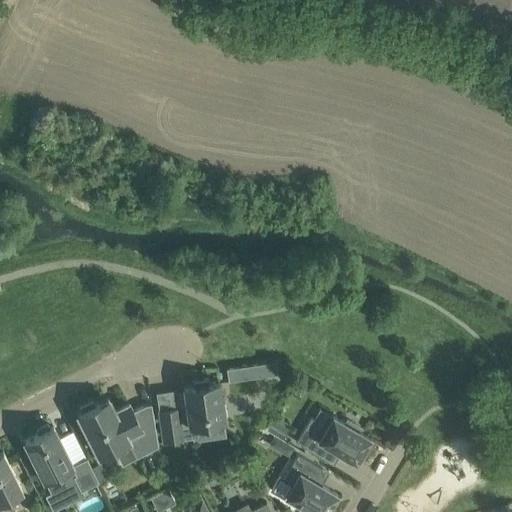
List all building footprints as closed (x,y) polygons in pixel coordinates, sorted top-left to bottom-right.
[(275,362),(262,364),(264,376),(277,375),(275,362)] [(158,410),(163,441),(183,438),(182,426),(224,420),(223,415),(226,414),(224,402),(222,402),(218,381),(209,382),(208,377),(192,380),(192,385),(183,386),(186,406),(158,410)] [(100,407),(98,403),(94,405),(92,401),(79,407),(82,412),(78,414),(99,455),(128,441),(136,457),(158,446),(151,404),(145,404),(132,411),(129,404),(114,411),(110,402),(100,407)] [(325,425),(311,417),(296,442),(327,461),(334,448),(356,461),(370,438),(358,431),(360,427),(347,419),(345,423),(331,414),(325,425)] [(272,417),(265,428),(282,439),(289,427),(272,417)] [(24,441),(44,481),(45,480),(52,494),(76,482),(80,490),(98,481),(86,457),(72,464),(53,426),(50,428),(48,424),(36,430),(38,434),(24,441)] [(274,436),(269,446),(288,457),(293,448),(274,436)] [(0,511),(2,510),(0,506),(0,502),(22,491),(3,452),(0,452),(0,511)] [(278,475),(269,490),(283,499),(285,495),(313,511),(325,511),(337,494),(315,481),(322,469),(297,454),(283,478),(278,475)] [(208,511),(202,498),(189,504),(192,511),(208,511)] [(271,511),(266,502),(250,510),(251,511),(271,511)]
